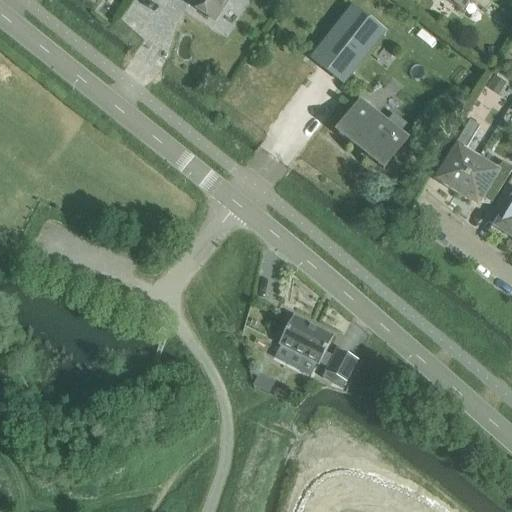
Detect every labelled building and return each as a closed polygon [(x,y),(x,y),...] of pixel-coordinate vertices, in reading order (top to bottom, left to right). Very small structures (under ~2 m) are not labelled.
[(192,0),(188,6),(214,23),(228,0),(192,0)] [(485,12),(491,4),(485,0),(441,0),(462,13),(469,2),(485,12)] [(351,10),(311,61),(343,86),(383,36),(351,10)] [(493,74),(485,86),(497,94),(505,82),(493,74)] [(382,169),(381,170),(383,171),(408,140),(400,134),(406,126),(394,116),(387,124),(361,103),(336,134),(337,135),(338,134),(355,148),(354,149),(365,157),(366,156),(382,169)] [(438,178),(436,179),(440,184),(445,188),(449,192),(456,196),(478,161),(465,153),(479,129),(470,123),(450,154),(452,155),(438,178)] [(478,161),(456,196),(463,200),(469,202),(474,204),(480,206),(481,204),(483,200),(491,206),(511,171),(511,170),(502,164),(500,168),(492,170),(478,161)] [(497,224),(495,225),(499,230),(503,234),(508,238),(511,240),(511,180),(490,215),(499,221),(497,224)] [(293,319),(278,346),(319,367),(319,365),(327,370),(325,373),(335,378),(331,385),(342,391),(357,363),(336,352),(333,359),(325,355),(333,339),(293,319)]
